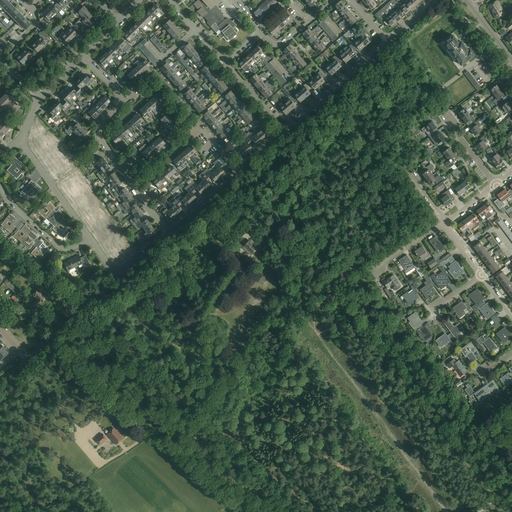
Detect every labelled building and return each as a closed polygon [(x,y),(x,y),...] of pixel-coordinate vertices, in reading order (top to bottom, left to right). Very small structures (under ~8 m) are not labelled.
[(9,3),(6,0),(3,0),(0,3),(0,4),(4,9),(9,3)] [(56,0),(58,2),(56,4),(61,9),(61,10),(68,3),(65,0),(56,0)] [(231,21),(224,20),(216,6),(221,1),(220,0),(190,0),(191,1),(190,1),(192,3),(193,2),(194,3),(193,4),(196,7),(197,7),(199,10),(197,12),(198,11),(200,14),(199,15),(202,18),(203,17),(208,22),(207,23),(216,33),(220,29),(222,30),(216,36),(218,34),(222,38),(223,37),(227,42),(230,39),(235,35),(235,34),(238,31),(235,27),(236,26),(232,22),(234,20),(232,22),(231,21)] [(372,0),(367,5),(371,10),(377,5),(375,2),(375,1),(376,0),(372,0)] [(410,0),(409,0),(406,3),(405,4),(411,10),(416,6),(410,0)] [(271,7),(266,1),(260,7),(265,13),(271,7)] [(339,12),(345,6),(341,1),(335,6),(337,9),(336,9),(339,12)] [(496,20),(505,14),(497,1),(488,6),(490,10),(491,10),(493,13),(493,14),(496,20)] [(402,4),(403,5),(401,8),(406,14),(411,10),(405,4),(406,3),(405,2),(402,4)] [(14,8),(9,3),(4,9),(8,13),(14,8)] [(49,6),(47,8),(53,15),(55,12),(57,14),(61,10),(61,9),(56,4),(54,6),(51,4),(50,3),(48,6),(49,6)] [(155,4),(150,9),(156,15),(158,12),(161,15),(163,13),(160,10),(162,8),(160,5),(158,7),(155,4)] [(83,6),(81,8),(79,6),(74,11),(78,16),(79,15),(82,18),(88,11),(86,9),(87,8),(84,6),(83,6)] [(345,6),(339,12),(340,14),(341,13),(343,16),(350,11),(345,6)] [(265,13),(260,7),(253,12),(259,18),(265,13)] [(384,7),(381,9),(377,13),(379,16),(384,12),(383,11),(385,9),(384,7)] [(18,12),(14,8),(8,13),(13,18),(18,12)] [(48,19),(53,15),(47,8),(45,10),(44,10),(42,12),(42,13),(45,15),(42,17),(47,22),(50,20),(48,19)] [(396,12),(402,18),(406,14),(401,8),(398,10),(396,12)] [(151,19),(152,19),(154,16),(157,19),(159,18),(156,15),(150,9),(146,13),(151,19)] [(88,24),(92,20),(90,18),(93,15),(92,15),(93,14),(91,12),(90,13),(88,11),(82,18),(84,20),(82,22),(88,29),(90,26),(88,24)] [(346,19),(342,21),(344,23),(353,15),(350,11),(343,16),(346,19)] [(23,17),(18,12),(13,18),(17,22),(23,17)] [(402,18),(396,12),(391,16),(397,22),(402,18)] [(146,13),(141,18),(147,24),(150,21),(153,24),(155,22),(152,19),(151,19),(146,13)] [(286,25),(293,19),(287,13),(281,18),(286,25)] [(353,15),(344,23),(346,25),(349,23),(352,26),(358,20),(353,15)] [(391,16),(384,22),(387,25),(389,23),(392,26),(397,22),(391,16)] [(23,17),(17,22),(22,27),(24,29),(29,24),(27,22),(23,17)] [(141,18),(137,22),(143,28),(146,25),(149,28),(150,27),(147,24),(141,18)] [(281,18),(275,24),(280,30),(286,25),(281,18)] [(167,31),(173,25),(169,20),(163,26),(165,29),(162,32),(164,34),(167,31)] [(137,22),(132,27),(138,32),(141,30),(144,33),(146,31),(143,28),(137,22)] [(280,30),(275,24),(268,30),(274,36),(280,30)] [(70,28),(66,33),(72,39),(74,37),(75,37),(77,35),(76,34),(77,34),(74,32),(77,30),(71,25),(69,27),(70,28)] [(167,31),(169,34),(166,37),(168,38),(171,36),(171,35),(177,30),(173,25),(167,31)] [(132,27),(128,31),(134,37),(137,34),(140,37),(141,36),(138,32),(132,27)] [(309,29),(303,34),(307,39),(315,32),(316,31),(315,29),(312,31),(309,29)] [(171,35),(171,36),(174,39),(171,41),(172,43),(175,40),(182,35),(177,30),(171,35)] [(123,36),(129,42),(132,38),(135,41),(137,40),(134,37),(128,31),(123,36)] [(40,37),(36,41),(42,47),(44,45),(45,46),(50,41),(47,38),(40,32),(38,34),(40,37)] [(317,34),(315,32),(307,39),(311,44),(318,38),(315,36),(316,35),(315,35),(317,34)] [(365,35),(360,39),(365,46),(368,44),(369,45),(371,43),(370,42),(368,39),(371,37),(366,32),(364,34),(365,35)] [(72,39),(66,33),(61,37),(60,36),(58,38),(63,43),(65,41),(67,43),(68,43),(68,44),(71,41),(70,41),(72,39)] [(453,35),(444,42),(450,49),(448,50),(453,56),(455,59),(456,58),(462,65),(475,55),(471,49),(469,51),(467,48),(466,48),(464,45),(465,45),(464,45),(462,42),(460,44),(453,35)] [(121,38),(116,43),(122,49),(125,46),(128,49),(131,46),(124,38),(122,40),(121,38)] [(318,38),(311,44),(315,48),(322,42),(324,40),(323,39),(320,41),(318,38)] [(354,42),(352,44),(356,50),(358,48),(361,50),(361,51),(364,49),(363,48),(365,46),(360,39),(355,43),(354,42)] [(136,50),(147,43),(145,40),(134,47),(136,50)] [(29,43),(27,45),(32,50),(34,48),(38,52),(41,50),(40,49),(42,47),(36,41),(31,46),(29,43)] [(322,42),(315,48),(320,53),(326,48),(324,45),(322,42)] [(117,53),(118,53),(120,50),(123,53),(125,52),(122,49),(116,43),(112,47),(117,53)] [(183,54),(182,55),(183,57),(186,54),(193,48),(189,43),(182,49),(185,52),(183,54)] [(350,47),(345,52),(351,58),(353,56),(354,57),(356,55),(356,54),(354,52),(356,50),(352,44),(349,46),(350,47)] [(26,48),(21,53),(27,59),(29,58),(30,58),(32,56),(32,55),(30,53),(32,50),(27,45),(25,47),(26,48)] [(286,53),(283,55),(285,58),(288,56),(294,50),(290,45),(284,50),(286,53)] [(118,62),(120,61),(117,58),(120,55),(118,53),(117,53),(112,47),(107,51),(118,62)] [(253,51),(261,60),(263,58),(261,55),(263,52),(258,47),(253,51)] [(193,48),(186,54),(189,57),(186,60),(187,62),(191,59),(197,53),(193,48)] [(294,50),(288,56),(289,58),(290,57),(292,60),(298,54),(294,50)] [(103,56),(109,62),(112,59),(118,65),(120,64),(118,62),(107,51),(103,56)] [(249,55),(254,61),(256,59),(259,62),(261,60),(253,51),(251,53),(251,52),(248,54),(249,55)] [(339,55),(337,57),(342,62),(344,60),(346,63),(346,62),(347,63),(349,61),(349,60),(351,58),(345,52),(340,56),(339,55)] [(25,62),(27,59),(21,53),(17,58),(15,56),(13,59),(18,64),(21,62),(23,64),(24,64),(26,62),(25,62)] [(193,62),(190,64),(192,66),(195,63),(201,58),(197,53),(191,59),(193,62)] [(294,63),(296,65),(303,59),(298,54),(292,60),(295,62),(294,63)] [(254,61),(249,55),(244,59),(250,66),(252,64),(251,64),(254,61)] [(342,62),(337,57),(336,55),(331,59),(332,60),(329,62),(331,64),(337,71),(339,69),(339,70),(342,67),(341,67),(342,66),(340,64),(342,62)] [(104,66),(107,64),(110,67),(110,68),(113,71),(115,69),(109,62),(103,56),(98,60),(104,66)] [(202,57),(201,58),(195,63),(197,67),(194,69),(196,71),(199,68),(205,63),(204,61),(205,60),(202,57)] [(141,63),(146,70),(151,66),(145,59),(142,62),(139,59),(138,60),(140,64),(141,63)] [(244,59),(239,64),(246,71),(249,71),(250,70),(252,68),(250,66),(244,59)] [(296,65),(293,67),(295,69),(298,66),(301,69),(307,64),(303,59),(296,65)] [(160,68),(161,70),(160,71),(162,73),(163,72),(164,73),(170,67),(168,64),(171,61),(169,60),(160,68)] [(170,67),(164,73),(168,77),(174,72),(172,69),(178,64),(176,62),(170,67)] [(141,63),(140,64),(138,66),(135,63),(133,64),(136,67),(142,74),(146,70),(141,63)] [(200,76),(201,77),(205,75),(211,69),(207,64),(200,70),(203,73),(201,74),(201,75),(200,76)] [(325,67),(323,69),(327,75),(330,73),(332,75),(333,75),(335,73),(334,73),(337,71),(331,64),(326,68),(325,67)] [(136,67),(133,70),(130,67),(129,68),(131,71),(137,78),(142,74),(136,67)] [(211,69),(205,75),(207,78),(204,81),(205,82),(209,79),(215,74),(214,72),(214,71),(212,68),(211,69)] [(174,72),(168,77),(172,82),(178,76),(180,74),(178,71),(179,71),(177,69),(174,72)] [(126,70),(124,72),(122,73),(125,77),(127,75),(132,82),(137,78),(131,71),(129,74),(126,70)] [(319,74),(314,79),(320,85),(322,83),(323,84),(325,82),(324,81),(325,81),(323,79),(325,77),(321,71),(318,73),(319,74)] [(178,76),(172,82),(176,86),(182,81),(180,78),(185,73),(183,72),(180,74),(178,76)] [(84,74),(79,79),(85,85),(88,87),(91,85),(92,86),(96,82),(89,75),(87,77),(84,74)] [(215,74),(209,79),(211,83),(208,85),(210,87),(213,84),(219,78),(215,74)] [(261,74),(258,76),(256,74),(250,79),(254,84),(261,78),(263,76),(262,74),(261,74)] [(185,78),(182,81),(176,86),(180,91),(186,86),(183,82),(187,80),(185,78)] [(213,84),(216,87),(212,90),(214,92),(217,89),(223,83),(219,78),(213,84)] [(254,84),(256,86),(255,87),(257,90),(258,89),(264,84),(262,81),(263,80),(261,78),(254,84)] [(85,85),(79,79),(75,83),(78,87),(76,89),(83,96),(87,92),(83,87),(85,85)] [(309,81),(308,82),(306,79),(304,81),(306,83),(306,84),(311,89),(313,87),(315,89),(316,90),(318,88),(318,87),(320,85),(314,79),(310,83),(309,81)] [(267,82),(264,84),(258,89),(263,94),(272,86),(270,84),(269,84),(267,82)] [(495,95),(501,90),(496,82),(486,90),(489,94),(493,92),(495,95)] [(217,89),(220,92),(216,95),(218,97),(228,88),(223,83),(217,89)] [(305,87),(300,91),(305,98),(308,96),(308,97),(311,94),(310,94),(310,93),(308,91),(311,89),(306,84),(304,86),(305,87)] [(187,88),(188,90),(183,95),(185,97),(184,97),(186,100),(187,99),(193,94),(191,91),(194,88),(193,86),(192,87),(190,85),(187,88)] [(273,88),(272,86),(263,94),(267,99),(273,93),(270,90),(273,88)] [(83,96),(76,89),(74,91),(71,87),(66,92),(72,98),(75,96),(79,100),(83,96)] [(501,90),(495,95),(497,98),(494,101),(497,105),(502,102),(501,99),(505,96),(505,95),(506,94),(504,92),(503,93),(501,90)] [(193,94),(187,99),(191,104),(197,98),(195,96),(198,93),(197,91),(193,94)] [(224,97),(226,99),(219,106),(221,108),(228,101),(234,96),(230,91),(224,97)] [(300,91),(295,95),(292,92),(290,94),(297,101),(299,100),(301,102),(301,101),(302,102),(304,100),(303,100),(305,98),(300,91)] [(72,98),(66,92),(61,97),(64,100),(62,102),(69,109),(73,105),(71,103),(74,101),(72,98)] [(6,94),(0,100),(0,136),(1,137),(10,128),(3,121),(12,113),(13,114),(20,107),(17,104),(6,93),(6,94)] [(291,99),(286,104),(291,110),(293,108),(294,109),(297,107),(296,106),(294,103),(297,101),(290,94),(289,93),(287,95),(289,98),(291,99)] [(157,95),(153,99),(158,105),(161,103),(164,106),(166,104),(157,95)] [(197,98),(191,104),(193,106),(192,106),(193,109),(194,109),(195,108),(201,103),(199,100),(202,97),(201,95),(197,98)] [(234,96),(228,101),(230,104),(227,107),(229,109),(232,106),(238,100),(237,99),(238,98),(236,95),(235,96),(234,96)] [(101,100),(107,106),(111,102),(105,96),(102,99),(99,96),(97,97),(101,100)] [(153,99),(148,103),(154,109),(156,107),(159,110),(161,108),(158,105),(153,99)] [(101,100),(98,103),(95,100),(93,102),(96,105),(102,110),(107,106),(101,100)] [(201,103),(195,108),(199,113),(205,107),(203,105),(206,102),(204,100),(201,103)] [(238,100),(232,106),(234,108),(231,111),(233,113),(236,110),(242,105),(241,103),(242,102),(240,100),(239,101),(238,100)] [(57,101),(52,105),(58,111),(61,109),(65,113),(69,109),(62,102),(60,104),(57,101)] [(504,110),(507,113),(511,109),(511,106),(509,102),(505,105),(503,102),(498,106),(502,112),(504,110)] [(148,103),(144,107),(149,113),(152,111),(155,114),(156,112),(154,109),(148,103)] [(463,118),(469,114),(467,111),(471,108),(467,103),(462,107),(464,109),(459,113),(463,118)] [(102,110),(96,105),(94,107),(91,104),(89,106),(90,107),(98,115),(102,110)] [(282,114),(284,112),(286,114),(287,115),(289,113),(289,112),(291,110),(286,104),(281,108),(280,106),(277,109),(282,114)] [(58,111),(52,105),(47,110),(51,113),(49,115),(56,123),(60,118),(56,114),(58,111)] [(236,110),(238,113),(235,116),(237,118),(240,115),(246,109),(242,105),(236,110)] [(86,108),(85,110),(83,112),(86,115),(88,113),(94,119),(95,117),(96,118),(99,116),(98,115),(90,107),(88,110),(86,108)] [(149,113),(144,107),(139,111),(144,117),(147,115),(150,118),(152,116),(149,113)] [(206,121),(212,115),(210,112),(213,110),(211,108),(208,111),(202,116),(203,118),(202,119),(204,121),(205,120),(206,121)] [(240,115),(242,117),(239,120),(241,122),(244,119),(250,114),(246,109),(240,115)] [(215,112),(212,115),(206,121),(210,125),(216,120),(216,119),(213,117),(217,114),(215,112)] [(469,114),(463,118),(467,124),(472,120),(474,122),(479,119),(475,113),(471,116),(469,114)] [(138,114),(136,116),(135,115),(133,117),(133,118),(139,125),(139,124),(142,122),(144,125),(146,124),(138,114)] [(166,114),(160,120),(162,123),(159,125),(161,127),(164,125),(170,119),(166,114)] [(250,114),(244,119),(246,122),(243,125),(245,127),(248,124),(254,118),(250,114)] [(216,120),(210,125),(214,130),(220,124),(218,121),(221,119),(219,117),(216,119),(216,120)] [(133,118),(129,122),(134,128),(137,126),(140,129),(142,128),(139,124),(139,125),(133,118)] [(170,119),(164,125),(166,127),(163,130),(165,132),(168,129),(174,123),(170,119)] [(482,131),(480,128),(482,126),(479,120),(473,124),(475,127),(471,130),(476,136),(482,131)] [(220,124),(214,130),(217,134),(224,129),(222,126),(225,123),(223,121),(220,124)] [(426,126),(426,127),(422,129),(425,133),(426,132),(430,137),(435,133),(433,130),(437,127),(432,121),(426,126)] [(129,122),(124,126),(130,132),(133,130),(135,133),(137,132),(134,128),(129,122)] [(75,134),(82,128),(77,123),(74,126),(72,124),(64,131),(69,135),(73,131),(75,134)] [(174,123),(168,129),(170,132),(169,133),(170,135),(167,138),(169,140),(174,136),(172,133),(178,128),(174,123)] [(256,134),(261,141),(266,136),(263,133),(265,131),(259,123),(254,127),(258,132),(256,134)] [(130,132),(124,126),(120,130),(125,136),(128,134),(131,137),(133,136),(130,132)] [(224,129),(217,134),(221,139),(228,133),(225,130),(229,128),(227,126),(224,129)] [(82,128),(75,134),(78,137),(74,141),(78,145),(85,138),(83,136),(86,133),(82,128)] [(120,130),(115,134),(121,140),(123,138),(126,141),(128,139),(125,136),(120,130)] [(231,130),(228,133),(221,139),(225,143),(232,138),(229,135),(233,132),(231,130)] [(261,141),(256,134),(253,137),(249,132),(244,136),(251,144),(253,142),(256,145),(261,141)] [(435,133),(430,137),(436,145),(445,138),(441,132),(437,135),(435,133)] [(121,140),(115,134),(110,138),(116,144),(119,142),(122,145),(123,143),(121,140)] [(165,144),(160,137),(157,140),(154,136),(152,138),(155,141),(161,148),(165,144)] [(251,144),(244,136),(240,140),(244,144),(241,147),(247,153),(252,149),(249,145),(251,144)] [(479,141),(480,143),(477,145),(481,152),(488,147),(485,143),(488,141),(484,136),(479,141)] [(161,148),(155,141),(152,144),(149,140),(148,142),(150,145),(156,151),(161,148)] [(143,146),(146,149),(152,155),(156,151),(150,145),(148,147),(145,144),(143,146)] [(191,145),(186,149),(192,156),(194,153),(197,156),(199,155),(196,152),(191,145)] [(247,153),(241,147),(238,149),(234,145),(230,149),(237,156),(239,154),(242,158),(247,153)] [(147,160),(152,155),(146,149),(143,146),(139,150),(141,153),(147,160)] [(447,158),(454,153),(449,148),(448,148),(447,146),(438,153),(441,157),(444,155),(447,158)] [(499,169),(505,165),(502,161),(505,159),(496,148),(494,150),(497,154),(491,159),(499,169)] [(192,156),(186,149),(181,153),(187,160),(190,157),(193,160),(194,159),(192,156)] [(187,160),(181,153),(177,157),(182,164),(183,163),(185,166),(188,164),(190,163),(187,160)] [(454,153),(447,158),(449,161),(446,164),(449,169),(455,165),(453,162),(458,159),(454,153)] [(13,156),(8,162),(11,165),(6,170),(16,179),(26,167),(13,156)] [(99,168),(106,163),(102,157),(98,160),(96,158),(88,164),(92,168),(97,165),(99,168)] [(182,164),(177,157),(172,161),(178,168),(181,165),(184,168),(185,167),(185,166),(183,163),(182,164)] [(213,170),(220,177),(225,173),(222,169),(224,167),(217,160),(213,164),(214,165),(212,168),(213,169),(213,170)] [(110,168),(106,163),(99,168),(101,171),(96,174),(100,179),(107,174),(108,173),(106,171),(110,168)] [(428,171),(423,174),(427,179),(433,175),(430,171),(431,170),(431,171),(434,169),(431,164),(426,168),(428,171)] [(179,175),(171,165),(169,167),(168,166),(165,168),(166,169),(171,176),(171,175),(174,173),(177,176),(179,175)] [(213,170),(210,172),(207,168),(203,172),(209,180),(212,178),(215,181),(220,177),(213,170)] [(171,176),(166,169),(161,173),(167,180),(167,179),(170,177),(172,180),(174,179),(171,175),(171,176)] [(209,180),(203,172),(199,176),(203,180),(200,183),(205,190),(210,185),(207,182),(209,180)] [(117,178),(113,173),(109,175),(108,173),(107,174),(100,179),(103,184),(108,180),(110,183),(117,178)] [(161,173),(160,175),(159,174),(157,176),(157,177),(162,184),(165,181),(168,184),(170,183),(167,179),(167,180),(161,173)] [(435,178),(433,175),(427,179),(431,185),(436,181),(437,184),(442,180),(439,175),(435,178)] [(157,177),(155,179),(154,178),(152,180),(153,181),(152,181),(158,188),(161,185),(163,188),(165,187),(162,184),(157,177)] [(117,186),(121,184),(117,178),(110,183),(107,185),(109,188),(107,190),(111,194),(118,189),(119,189),(117,186)] [(41,189),(31,180),(21,192),(31,200),(41,189)] [(205,190),(200,183),(197,185),(193,181),(189,185),(195,192),(197,190),(200,194),(205,190)] [(462,182),(460,184),(466,191),(471,187),(466,181),(463,183),(462,182)] [(466,191),(460,184),(458,185),(459,187),(456,189),(457,191),(456,192),(456,193),(459,196),(460,195),(466,191)] [(195,192),(189,185),(184,188),(188,193),(185,195),(191,202),(196,197),(193,194),(195,192)] [(120,191),(119,189),(118,189),(111,194),(114,199),(119,196),(121,199),(128,194),(124,188),(120,191)] [(501,192),(507,199),(510,196),(511,198),(511,193),(510,191),(508,192),(505,189),(501,192)] [(445,197),(441,199),(446,206),(452,201),(449,197),(452,195),(448,190),(443,194),(445,197)] [(507,199),(501,192),(498,195),(500,198),(494,202),(503,214),(507,211),(503,206),(505,205),(503,202),(507,199)] [(179,193),(177,195),(176,193),(173,195),(174,197),(181,205),(183,203),(186,206),(191,202),(185,195),(182,198),(179,193)] [(122,210),(130,204),(128,202),(132,199),(128,194),(121,199),(118,201),(121,204),(119,205),(122,210)] [(49,202),(51,200),(47,196),(43,201),(45,203),(37,211),(46,219),(56,208),(49,202)] [(181,205),(174,197),(170,201),(174,205),(171,208),(177,215),(182,210),(179,206),(181,205)] [(482,207),(489,216),(491,214),(489,211),(492,209),(487,203),(482,207)] [(132,206),(130,204),(122,210),(125,214),(130,211),(132,214),(139,209),(135,204),(132,206)] [(56,208),(46,219),(53,225),(54,227),(62,217),(64,215),(58,210),(60,208),(57,206),(56,208)] [(177,215),(171,208),(168,210),(164,206),(160,210),(166,217),(168,215),(172,219),(177,215)] [(482,207),(477,211),(481,217),(484,215),(486,218),(489,216),(482,207)] [(139,209),(132,214),(135,217),(130,221),(133,225),(141,219),(140,217),(143,214),(139,209)] [(21,223),(10,213),(0,225),(10,233),(15,227),(17,229),(21,223)] [(473,213),(468,217),(473,223),(475,226),(478,224),(476,221),(478,220),(473,213)] [(493,216),(491,214),(489,216),(490,218),(495,224),(500,220),(497,216),(495,218),(493,216)] [(69,228),(71,229),(73,227),(62,217),(54,227),(52,229),(63,238),(68,232),(66,230),(69,228)] [(473,223),(468,217),(463,221),(468,227),(473,223)] [(143,222),(141,219),(133,225),(137,230),(141,226),(144,229),(150,224),(147,219),(143,222)] [(463,221),(458,225),(463,231),(466,229),(468,231),(470,230),(468,227),(463,221)] [(21,223),(17,229),(18,230),(15,233),(13,236),(21,242),(31,231),(25,225),(24,225),(21,223)] [(150,224),(144,229),(146,232),(141,236),(144,241),(152,235),(151,232),(154,230),(150,224)] [(468,231),(469,234),(467,236),(472,242),(476,238),(470,230),(468,231)] [(38,236),(31,231),(21,242),(29,249),(33,245),(34,246),(39,240),(36,238),(38,236)] [(439,248),(441,251),(445,248),(436,236),(429,241),(437,250),(439,248)] [(39,240),(34,246),(36,247),(31,253),(39,260),(49,248),(42,243),(39,240)] [(251,255),(253,254),(252,253),(257,247),(249,240),(243,248),(251,255)] [(478,252),(485,247),(481,242),(474,247),(478,252)] [(426,258),(425,257),(429,255),(422,246),(414,251),(418,257),(420,256),(422,259),(424,258),(425,259),(426,258)] [(485,247),(478,252),(482,257),(488,252),(485,247)] [(492,258),(488,252),(482,257),(486,262),(492,258)] [(436,260),(439,264),(440,264),(444,260),(445,261),(452,256),(450,253),(440,260),(439,258),(436,260)] [(415,267),(407,255),(399,260),(406,270),(404,271),(406,274),(415,267)] [(86,256),(79,259),(78,256),(67,261),(68,262),(64,263),(68,270),(81,264),(83,268),(90,265),(86,256)] [(438,264),(434,258),(427,263),(431,269),(438,264)] [(464,271),(454,258),(449,262),(451,265),(449,267),(451,269),(449,271),(455,278),(464,271)] [(496,263),(492,258),(486,262),(490,267),(496,263)] [(500,268),(496,263),(490,267),(494,273),(500,268)] [(445,276),(444,274),(443,272),(442,272),(438,276),(437,275),(436,276),(437,277),(434,279),(441,289),(450,282),(445,276)] [(500,282),(507,277),(503,272),(496,277),(500,282)] [(428,299),(434,294),(431,291),(433,289),(429,283),(431,281),(426,274),(423,276),(427,281),(425,283),(427,285),(421,290),(428,299)] [(401,286),(394,275),(384,282),(388,288),(391,285),(394,290),(401,286)] [(31,283),(40,290),(45,284),(36,277),(31,283)] [(507,277),(500,282),(504,287),(511,282),(507,277)] [(416,295),(419,293),(415,287),(412,286),(411,287),(414,291),(410,294),(408,292),(403,295),(409,304),(418,297),(416,295)] [(41,303),(46,298),(37,289),(32,295),(37,299),(32,305),(35,308),(41,302),(41,303)] [(477,289),(469,295),(469,296),(468,297),(470,299),(471,298),(476,304),(471,308),(471,307),(471,308),(473,310),(484,302),(483,300),(484,298),(477,289)] [(15,293),(11,297),(15,301),(21,295),(22,296),(24,294),(21,290),(17,295),(15,293)] [(471,308),(466,301),(464,303),(462,301),(459,304),(457,306),(457,305),(453,308),(455,311),(454,312),(459,318),(465,314),(465,312),(464,310),(467,308),(470,312),(473,310),(471,308)] [(484,302),(473,310),(475,313),(478,310),(480,309),(484,314),(488,318),(487,319),(495,313),(488,303),(486,304),(484,302)] [(12,304),(8,309),(13,313),(17,308),(12,304)] [(416,312),(410,317),(408,318),(415,327),(413,328),(415,331),(417,329),(422,325),(420,323),(422,321),(416,312)] [(501,320),(497,316),(492,319),(496,324),(501,320)] [(457,339),(455,337),(464,330),(459,323),(454,327),(449,321),(445,324),(452,333),(449,334),(453,339),(454,341),(457,339)] [(425,341),(432,335),(426,326),(424,328),(422,325),(416,330),(418,333),(418,332),(420,334),(419,335),(421,339),(422,338),(425,341)] [(505,327),(496,334),(503,343),(511,336),(511,335),(509,332),(505,327)] [(453,339),(449,334),(445,338),(443,335),(436,341),(441,347),(450,340),(451,341),(453,339)] [(482,336),(479,338),(483,343),(484,342),(490,351),(496,347),(490,338),(486,341),(482,336)] [(477,351),(471,343),(461,350),(465,355),(467,354),(473,362),(477,359),(473,354),(477,351)] [(454,359),(447,364),(449,368),(452,366),(460,376),(467,371),(459,360),(456,362),(454,359)] [(511,366),(509,369),(511,372),(510,374),(509,372),(500,379),(505,387),(511,381),(511,366)] [(454,382),(457,387),(462,383),(459,379),(454,382)] [(500,391),(492,380),(487,384),(484,380),(482,382),(484,386),(479,390),(478,390),(474,392),(475,393),(481,401),(496,390),(497,393),(500,391)] [(475,393),(474,392),(470,386),(465,390),(470,396),(475,393)] [(57,402),(50,407),(53,411),(60,406),(57,402)] [(107,434),(116,444),(123,438),(113,428),(107,434)] [(95,440),(100,445),(107,439),(102,433),(95,440)]
